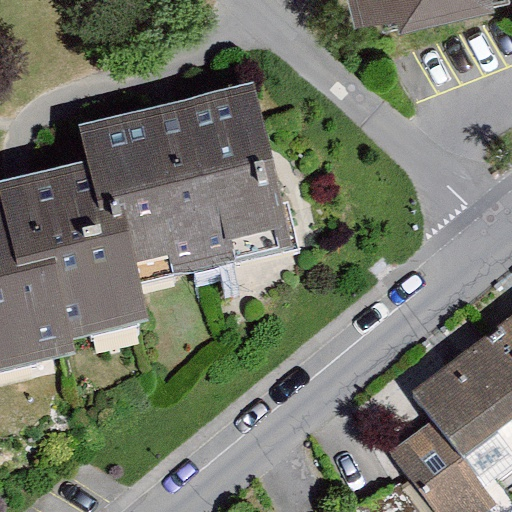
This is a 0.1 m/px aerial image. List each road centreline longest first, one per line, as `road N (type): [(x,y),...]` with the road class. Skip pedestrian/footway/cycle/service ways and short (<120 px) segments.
road 1 (residential): [(498,249),(175,511)]
road 2 (residential): [(498,249),(443,179),(248,0)]
